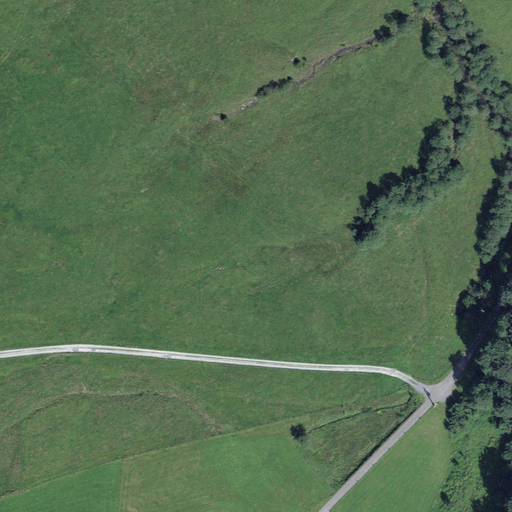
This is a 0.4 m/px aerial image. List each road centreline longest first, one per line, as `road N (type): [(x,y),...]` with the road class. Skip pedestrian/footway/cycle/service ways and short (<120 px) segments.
road 1 (track): [(437,394),(376,370),(72,348),(0,355)]
road 2 (unclassified): [(511,281),(449,381),(323,511)]
